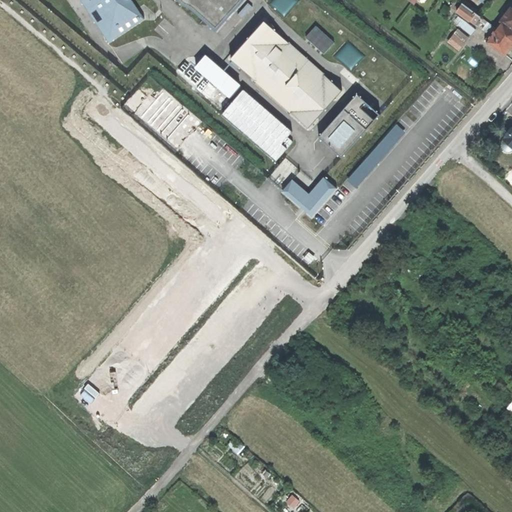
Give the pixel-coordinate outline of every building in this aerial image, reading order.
[(77,0),(107,44),(144,19),(130,0),(77,0)] [(179,0),(216,32),(244,0),(179,0)] [(303,31),(314,19),(305,11),(309,6),(301,0),(269,0),(276,6),(280,2),(298,18),(294,23),(303,31)] [(474,25),(481,17),(463,3),(457,12),(474,25)] [(501,23),(487,42),(505,56),(510,48),(511,46),(511,9),(511,8),(500,22),(501,23)] [(232,58),(309,128),(319,117),(315,110),(321,104),(326,98),(334,101),(343,91),(266,21),(232,58)] [(470,35),(473,30),(462,22),(459,27),(470,35)] [(325,52),(335,41),(316,25),(307,36),(325,52)] [(460,49),(469,36),(458,28),(448,41),(460,49)] [(241,83),(217,64),(207,76),(231,95),(241,83)] [(278,160),(294,142),(289,137),(293,132),(245,89),(224,114),(278,160)] [(319,137),(341,157),(380,114),(358,95),(319,137)] [(310,215),(335,187),(320,174),(307,190),(292,178),(282,190),(289,197),(310,215)]
